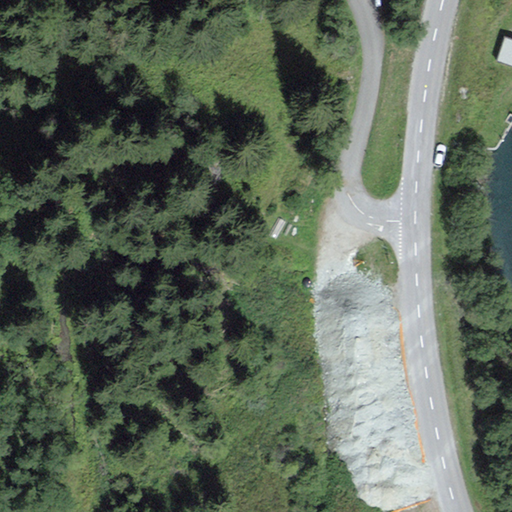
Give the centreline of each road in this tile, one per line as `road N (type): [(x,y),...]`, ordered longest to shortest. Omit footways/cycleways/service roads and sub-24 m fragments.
road 1 (tertiary): [(457,511),(422,347),(415,225)]
road 2 (unclassified): [(354,0),(374,62),(352,186),(368,213),(415,225)]
road 3 (tertiary): [(415,225),(424,95),(442,0)]
